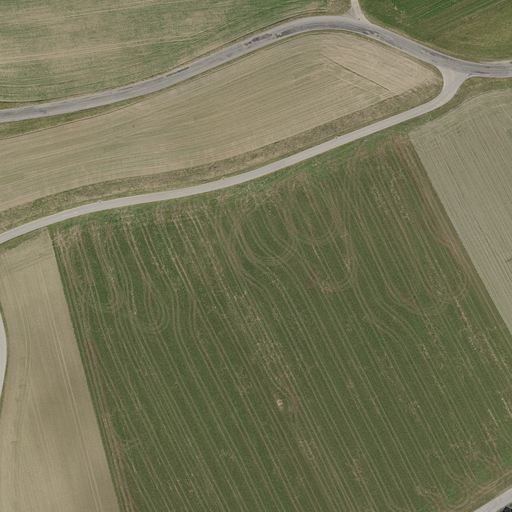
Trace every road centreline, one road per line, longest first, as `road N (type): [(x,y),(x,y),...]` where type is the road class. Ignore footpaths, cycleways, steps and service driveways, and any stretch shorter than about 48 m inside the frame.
road 1 (unclassified): [(0,239),(57,216),(215,187),(440,101),(459,67)]
road 2 (tertiary): [(0,115),(79,106),(170,80),(277,33),(323,22),(356,25),(459,67)]
